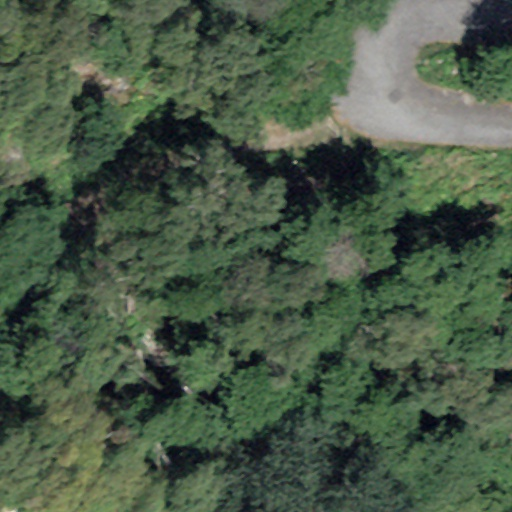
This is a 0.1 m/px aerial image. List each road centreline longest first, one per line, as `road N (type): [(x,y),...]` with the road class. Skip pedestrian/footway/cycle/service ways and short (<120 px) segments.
road 1 (track): [(381,83),(141,173),(67,216),(48,245),(0,405)]
road 2 (unclassified): [(511,131),(399,106),(378,69),(386,37),(411,15),(464,7),(511,16)]
